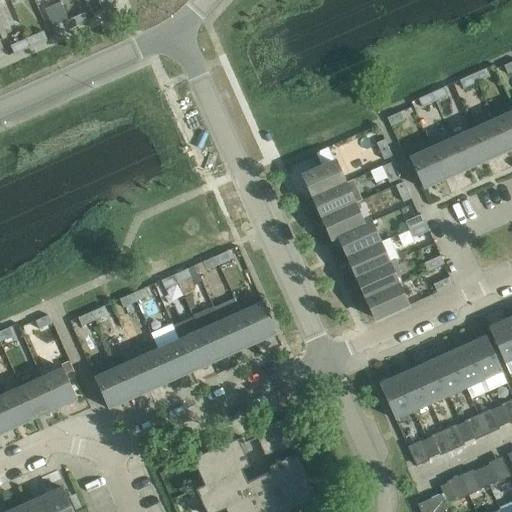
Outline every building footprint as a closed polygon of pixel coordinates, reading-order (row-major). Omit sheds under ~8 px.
[(100,0),(97,1),(101,10),(118,2),(116,0),(100,0)] [(84,12),(68,20),(72,28),(88,21),(84,12)] [(51,27),(55,35),(72,28),(68,20),(51,27)] [(43,31),(26,38),(30,46),(46,39),(43,31)] [(9,46),(13,54),(30,46),(26,38),(9,46)] [(511,61),(503,66),(507,74),(511,72),(511,61)] [(485,68),(472,74),(476,83),(489,77),(485,68)] [(472,74),(459,80),(463,89),(476,83),(472,74)] [(444,87),(431,93),(435,101),(448,95),(444,87)] [(431,93),(418,99),(421,107),(435,101),(431,93)] [(511,147),(511,111),(493,120),(507,150),(511,147)] [(404,120),(400,112),(387,118),(390,126),(404,120)] [(507,150),(493,120),(472,129),(486,159),(507,150)] [(486,159),(472,129),(451,138),(465,169),(486,159)] [(465,169),(451,138),(431,148),(444,178),(465,169)] [(383,160),(392,156),(384,139),(376,143),(383,160)] [(327,147),(315,153),(321,167),(333,162),(327,147)] [(431,148),(409,157),(422,186),(421,186),(422,188),(444,178),(431,148)] [(321,167),(304,175),(313,197),(343,183),(333,162),(321,167)] [(389,163),(381,166),(387,178),(389,183),(397,179),(390,164),(389,163)] [(343,183),(313,197),(323,217),(356,202),(361,200),(352,180),(347,182),(343,183)] [(403,182),(399,184),(395,185),(403,202),(411,198),(403,182)] [(339,236),(361,225),(352,205),(356,203),(356,202),(323,217),(333,239),(339,236)] [(421,214),(418,215),(405,221),(408,229),(425,222),(421,214)] [(378,243),(368,221),(361,225),(339,236),(348,256),(378,243)] [(412,238),(429,231),(425,222),(408,229),(412,238)] [(348,256),(357,277),(387,264),(378,243),(348,256)] [(229,250),(215,256),(219,265),(233,259),(229,250)] [(215,256),(202,262),(206,270),(219,265),(215,256)] [(444,264),(440,256),(424,263),(427,272),(444,264)] [(387,264),(357,277),(367,298),(397,285),(401,283),(397,259),(387,264)] [(187,269),(174,275),(178,283),(185,300),(192,297),(194,285),(191,277),(187,269)] [(174,275),(161,281),(164,289),(178,283),(174,275)] [(453,285),(449,277),(433,284),(437,293),(453,285)] [(367,298),(376,320),(406,306),(397,285),(367,298)] [(146,287),(132,293),(136,302),(149,296),(146,287)] [(132,293),(119,299),(123,308),(136,302),(132,293)] [(192,297),(185,300),(190,311),(194,310),(193,299),(192,297)] [(234,298),(213,308),(233,352),(254,342),(240,312),(234,298)] [(275,331),(262,302),(240,312),(254,342),(277,332),(276,330),(275,331)] [(104,306),(91,312),(94,320),(108,314),(104,306)] [(213,308),(193,317),(199,331),(212,361),(233,352),(213,308)] [(91,312),(77,318),(81,326),(94,320),(91,312)] [(48,315),(35,321),(39,329),(52,323),(48,315)] [(489,329),(488,329),(489,331),(490,331),(505,364),(510,375),(511,373),(511,331),(507,321),(489,329)] [(0,331),(0,340),(13,335),(9,327),(0,331)] [(212,361),(199,331),(178,340),(191,370),(212,361)] [(486,337),(468,346),(488,391),(507,383),(502,372),(487,339),(488,339),(487,337),(486,337)] [(191,370),(178,340),(157,349),(171,380),(191,370)] [(468,346),(450,354),(466,388),(471,399),(488,391),(468,346)] [(171,380),(157,349),(136,358),(150,389),(171,380)] [(450,354),(433,361),(448,396),(466,388),(450,354)] [(150,389),(136,358),(115,368),(129,398),(150,389)] [(448,396),(433,361),(415,369),(431,404),(448,396)] [(41,378),(54,408),(76,399),(62,368),(41,378)] [(115,368),(94,377),(105,402),(107,406),(106,406),(107,408),(108,408),(129,398),(115,368)] [(415,369),(398,377),(413,412),(431,404),(415,369)] [(413,412),(398,377),(378,386),(379,388),(380,387),(395,420),(413,412)] [(20,387),(34,418),(54,408),(41,378),(20,387)] [(34,418),(20,387),(0,396),(0,397),(13,427),(34,418)] [(0,432),(13,427),(0,397),(0,432)] [(501,405),(495,408),(503,425),(509,423),(501,405)] [(503,425),(495,408),(491,410),(498,427),(503,425)] [(290,415),(253,432),(265,459),(302,443),(290,415)] [(466,421),(460,424),(468,441),(474,439),(466,421)] [(468,441),(460,424),(456,426),(463,443),(468,441)] [(431,437),(425,439),(433,457),(439,454),(431,437)] [(249,466),(237,439),(192,459),(204,485),(240,470),(249,466)] [(433,457),(425,439),(421,441),(428,459),(433,457)] [(290,511),(316,499),(296,454),(269,467),(271,472),(290,511)] [(480,468),(488,485),(496,482),(489,464),(480,468)] [(481,489),(488,485),(480,468),(473,471),(481,489)] [(204,485),(195,489),(205,511),(217,511),(225,509),(252,496),(246,483),(240,470),(204,485)] [(246,483),(252,496),(258,511),(290,511),(271,472),(246,483)] [(439,486),(442,494),(447,504),(455,500),(447,483),(439,486)] [(44,497),(51,511),(88,511),(86,507),(76,511),(73,511),(64,490),(65,490),(64,488),(44,497)] [(420,511),(441,511),(449,508),(447,504),(442,494),(417,504),(420,511)] [(225,509),(226,511),(258,511),(252,496),(225,509)] [(30,511),(51,511),(44,497),(27,505),(30,511)]
